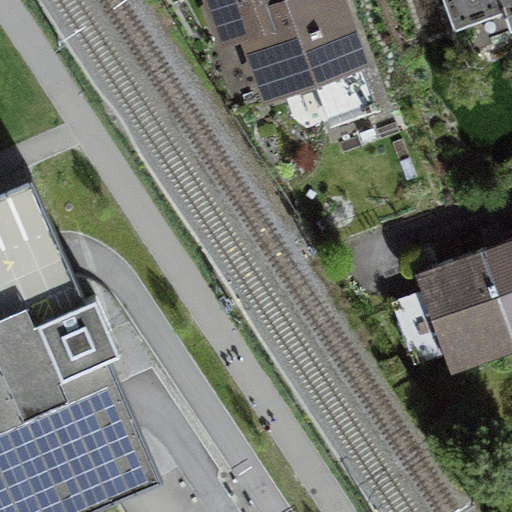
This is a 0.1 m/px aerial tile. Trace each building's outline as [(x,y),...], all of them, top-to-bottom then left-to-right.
[(368,76),(339,0),(294,0),(280,3),(277,0),(194,0),(217,56),(247,48),(268,110),(368,76)] [(412,0),(424,30),(504,0),(412,0)] [(0,511),(79,511),(142,486),(167,475),(136,401),(72,250),(45,187),(39,171),(0,187),(0,511)] [(511,320),(511,236),(485,246),(511,320)] [(441,361),(511,334),(511,320),(485,246),(409,274),(441,361)]
